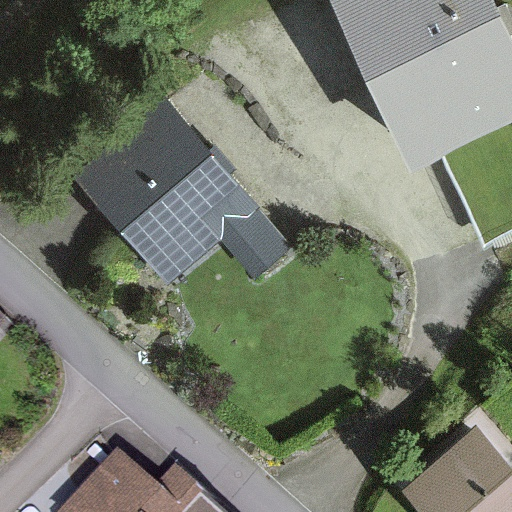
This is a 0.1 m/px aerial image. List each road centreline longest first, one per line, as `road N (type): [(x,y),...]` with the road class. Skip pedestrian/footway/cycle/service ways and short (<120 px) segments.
road 1 (unknown): [(255,504),(356,442),(391,396),(419,343),(425,280),(410,223),(379,180),(257,47)]
road 2 (residential): [(117,381),(263,511)]
road 3 (residential): [(117,381),(0,492)]
road 4 (residential): [(0,276),(117,381)]
